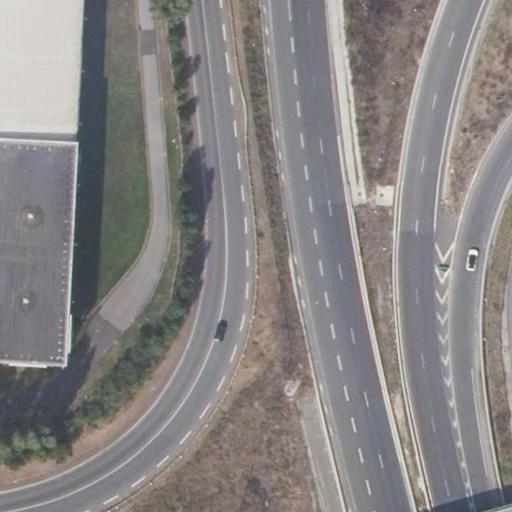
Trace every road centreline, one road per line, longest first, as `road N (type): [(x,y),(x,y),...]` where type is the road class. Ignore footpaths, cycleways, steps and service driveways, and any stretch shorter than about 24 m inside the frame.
road 1 (primary): [(203,0),(226,212),(216,341),(173,418),(146,447),(60,498),(6,511)]
road 2 (motorway): [(455,511),(423,362),(417,229),(436,95),(465,0)]
road 3 (trunk): [(475,511),(464,269),(475,211),(511,138)]
road 4 (trunk): [(326,238),(386,511)]
road 5 (trunk): [(282,0),(326,238)]
road 6 (motorway): [(310,0),(326,238)]
